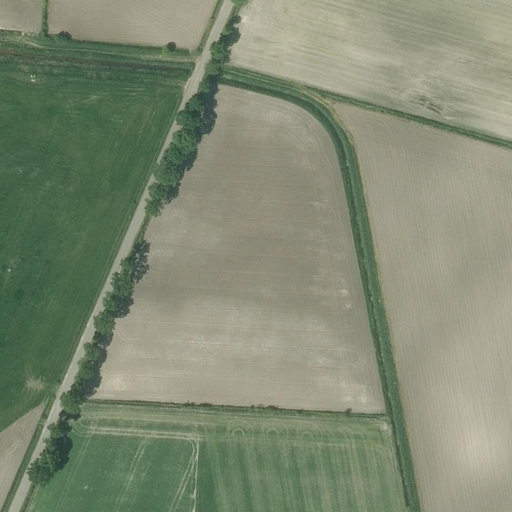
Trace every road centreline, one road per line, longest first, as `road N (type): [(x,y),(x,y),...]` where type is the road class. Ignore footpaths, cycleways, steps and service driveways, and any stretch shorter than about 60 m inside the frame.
road 1 (track): [(0,45),(203,65),(300,93),(335,114),(361,210),(416,511)]
road 2 (unclassified): [(14,511),(230,0)]
